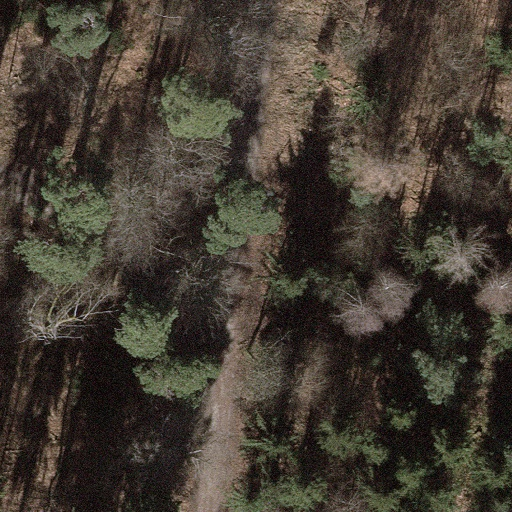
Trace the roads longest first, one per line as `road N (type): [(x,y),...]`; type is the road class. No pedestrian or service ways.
road 1 (track): [(214,511),(223,377),(259,164),(271,0)]
road 2 (track): [(246,236),(0,174)]
